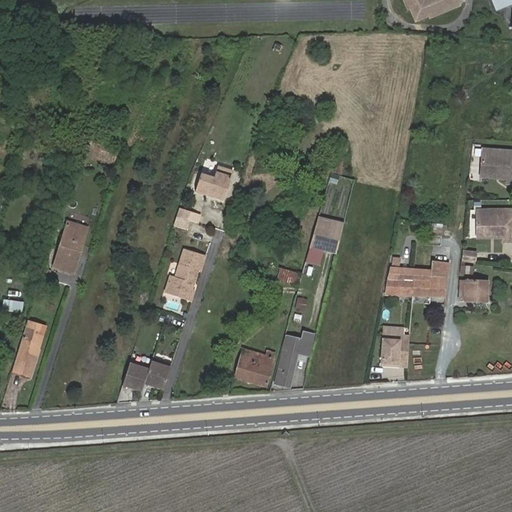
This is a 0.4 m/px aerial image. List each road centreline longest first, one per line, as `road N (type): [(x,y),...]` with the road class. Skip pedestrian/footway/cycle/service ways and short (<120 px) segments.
road 1 (track): [(511,421),(0,460)]
road 2 (secondary): [(437,398),(0,427)]
road 3 (residential): [(437,398),(456,250),(414,238)]
